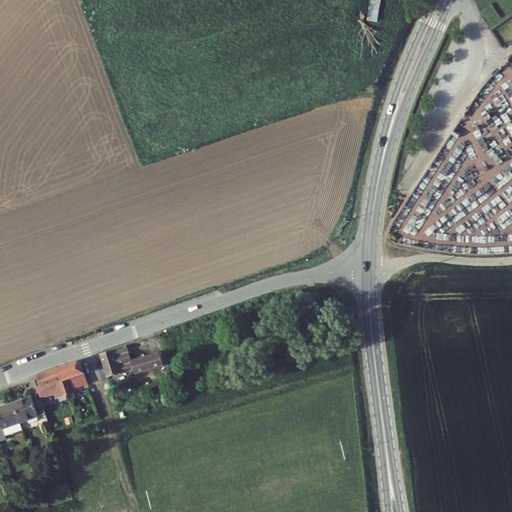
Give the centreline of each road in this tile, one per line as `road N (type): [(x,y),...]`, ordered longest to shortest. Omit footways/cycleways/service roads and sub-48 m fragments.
road 1 (residential): [(368,269),(282,281),(0,378)]
road 2 (tertiary): [(377,181),(451,0)]
road 3 (tertiary): [(436,0),(393,101),(377,181)]
road 4 (tertiary): [(368,269),(383,429)]
road 5 (unclassified): [(511,261),(433,257),(368,269)]
